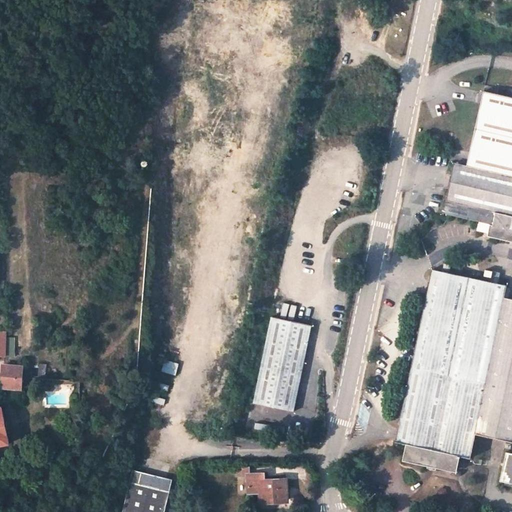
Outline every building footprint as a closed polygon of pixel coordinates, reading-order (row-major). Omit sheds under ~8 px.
[(511,98),(484,92),(470,152),(511,161),(511,98)] [(511,161),(470,152),(467,166),(451,162),(440,213),(490,224),(488,232),(511,237),(511,161)] [(491,438),(511,334),(511,301),(500,299),(503,285),(428,270),(408,371),(483,385),(474,434),(491,438)] [(280,314),(295,318),(298,306),(283,302),(280,314)] [(311,325),(272,318),(256,403),(294,411),(311,325)] [(511,334),(491,438),(506,441),(506,437),(511,438),(511,452),(507,452),(502,480),(511,481),(511,334)] [(0,381),(0,386),(3,387),(21,387),(22,367),(4,366),(3,381),(0,381)] [(483,385),(408,371),(394,445),(406,447),(402,463),(453,472),(456,457),(469,460),(474,434),(483,385)] [(0,447),(10,445),(7,434),(1,407),(0,407),(0,447)] [(147,464),(140,462),(139,469),(146,471),(147,464)] [(164,511),(172,478),(133,469),(130,480),(123,511),(164,511)] [(264,474),(248,474),(249,494),(259,493),(260,498),(278,497),(278,500),(289,498),(287,479),(264,480),(264,474)]
